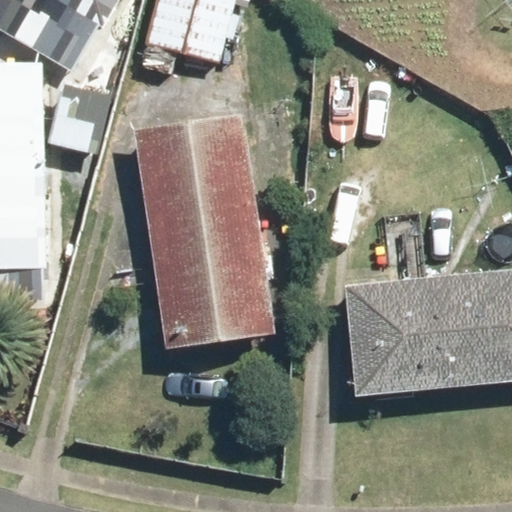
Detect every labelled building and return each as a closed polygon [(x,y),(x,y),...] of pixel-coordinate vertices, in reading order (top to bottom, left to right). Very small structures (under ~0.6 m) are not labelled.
[(0,0),(0,272),(33,272),(31,75),(14,75),(50,0),(0,0)] [(124,0),(76,0),(68,19),(107,37),(124,0)] [(158,0),(149,50),(210,62),(222,0),(158,0)] [(267,346),(233,118),(121,135),(156,362),(267,346)] [(511,275),(334,295),(347,406),(511,388),(511,275)]
